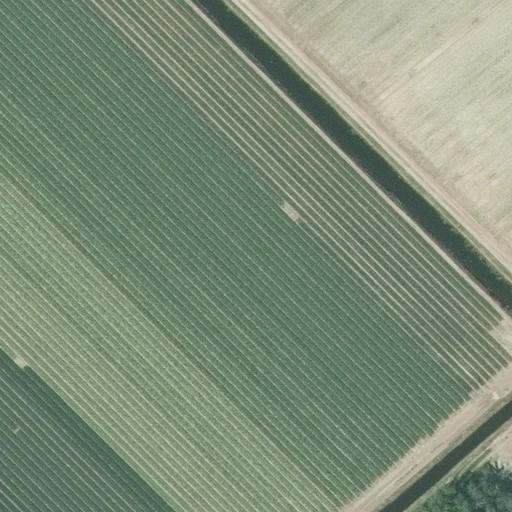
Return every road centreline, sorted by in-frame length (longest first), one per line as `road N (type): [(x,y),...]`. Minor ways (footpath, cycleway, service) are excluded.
road 1 (track): [(158,0),(511,341)]
road 2 (track): [(237,0),(511,270)]
